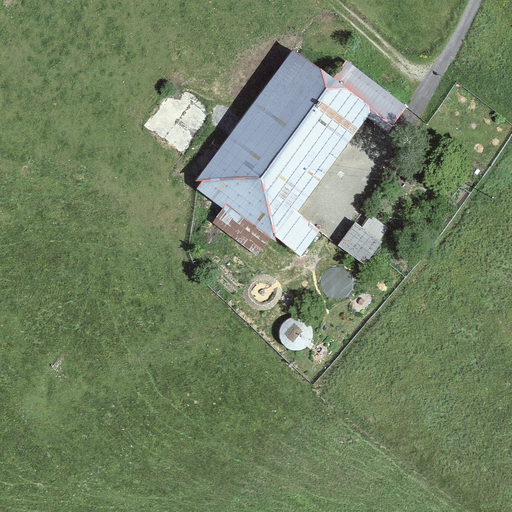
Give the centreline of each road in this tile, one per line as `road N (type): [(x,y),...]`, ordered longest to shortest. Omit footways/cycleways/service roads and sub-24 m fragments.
road 1 (track): [(406,126),(479,0)]
road 2 (track): [(328,0),(430,88)]
